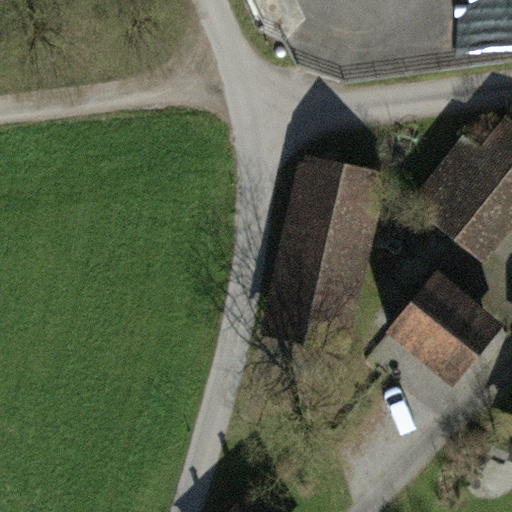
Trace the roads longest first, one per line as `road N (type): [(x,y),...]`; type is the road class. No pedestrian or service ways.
road 1 (unclassified): [(252,112),(251,256),(191,511)]
road 2 (residential): [(511,87),(252,112)]
road 3 (track): [(0,107),(186,87),(233,70)]
road 4 (track): [(385,511),(511,377)]
road 5 (unclassified): [(206,0),(252,112)]
